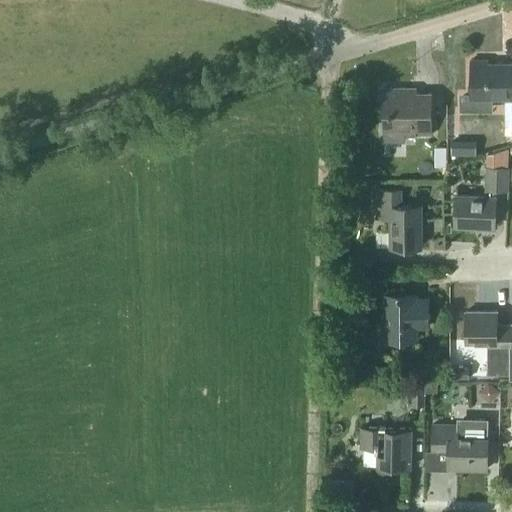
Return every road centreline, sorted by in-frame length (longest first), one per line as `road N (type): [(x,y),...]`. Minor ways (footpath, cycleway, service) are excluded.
road 1 (unclassified): [(0,156),(509,0)]
road 2 (residential): [(511,509),(344,506)]
